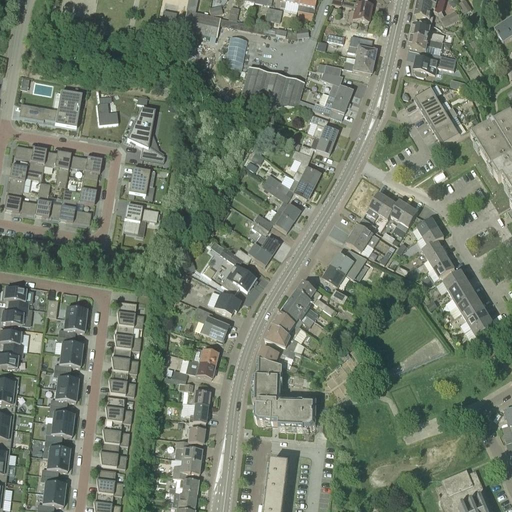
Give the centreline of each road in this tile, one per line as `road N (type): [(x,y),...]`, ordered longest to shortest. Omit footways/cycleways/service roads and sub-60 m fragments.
road 1 (secondary): [(222,511),(250,344),(354,161)]
road 2 (residential): [(0,280),(104,296),(81,511)]
road 3 (residential): [(3,133),(104,151),(115,164),(99,240),(0,225)]
road 4 (secondary): [(354,161),(375,113),(402,0)]
road 5 (residential): [(3,133),(28,0)]
